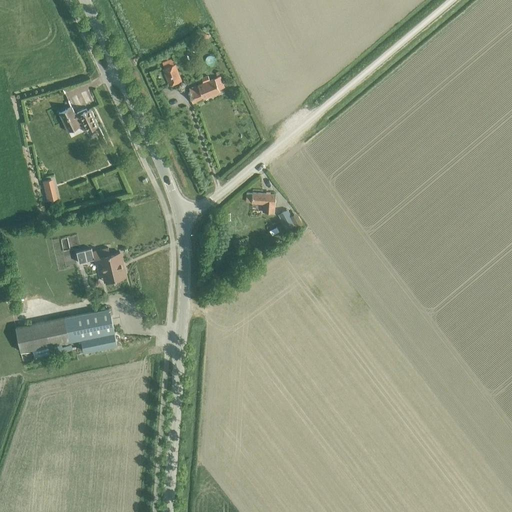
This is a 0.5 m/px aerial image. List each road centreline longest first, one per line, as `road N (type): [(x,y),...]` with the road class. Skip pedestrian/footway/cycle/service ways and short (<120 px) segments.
road 1 (unclassified): [(180,214),(210,202),(451,0)]
road 2 (tertiary): [(167,511),(185,279),(180,214)]
road 3 (tertiary): [(180,214),(83,0)]
